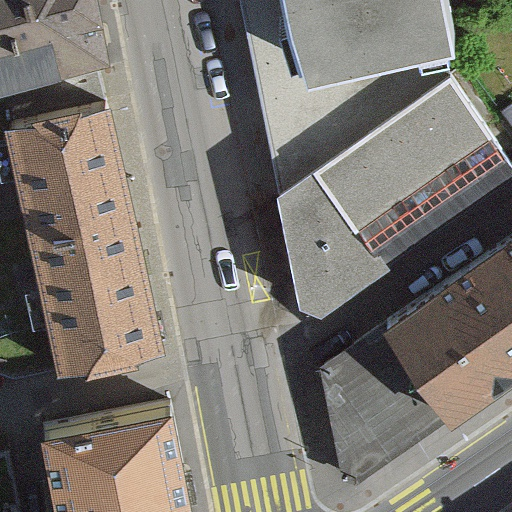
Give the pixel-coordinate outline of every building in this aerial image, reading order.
[(97,0),(0,0),(0,79),(110,53),(97,0)] [(440,0),(242,0),(268,133),(452,70),(440,0)] [(511,164),(452,70),(268,133),(307,330),(511,184),(511,164)] [(105,89),(11,110),(42,242),(136,221),(105,89)] [(136,221),(42,242),(69,360),(163,338),(136,221)] [(511,227),(487,244),(511,280),(511,227)] [(511,370),(511,280),(487,244),(429,284),(497,381),(511,370)] [(385,314),(453,412),(497,381),(429,284),(385,314)] [(195,511),(173,389),(47,412),(65,511),(195,511)]
